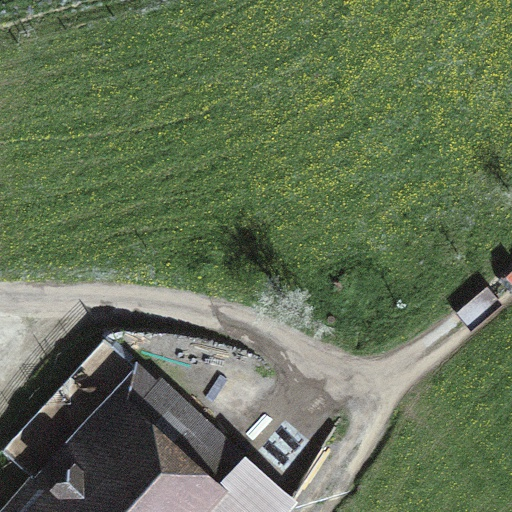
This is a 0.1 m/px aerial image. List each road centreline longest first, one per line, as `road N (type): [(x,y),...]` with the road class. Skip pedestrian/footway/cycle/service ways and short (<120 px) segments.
road 1 (track): [(366,396),(511,279)]
road 2 (track): [(317,511),(368,430),(366,396),(352,380)]
